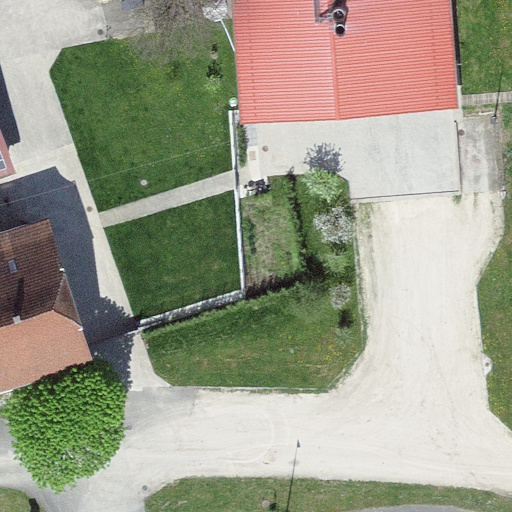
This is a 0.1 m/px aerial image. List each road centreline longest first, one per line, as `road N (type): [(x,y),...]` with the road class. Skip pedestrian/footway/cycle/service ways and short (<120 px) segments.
road 1 (track): [(111,511),(116,481),(77,242),(0,45)]
road 2 (track): [(116,481),(192,469),(511,476)]
